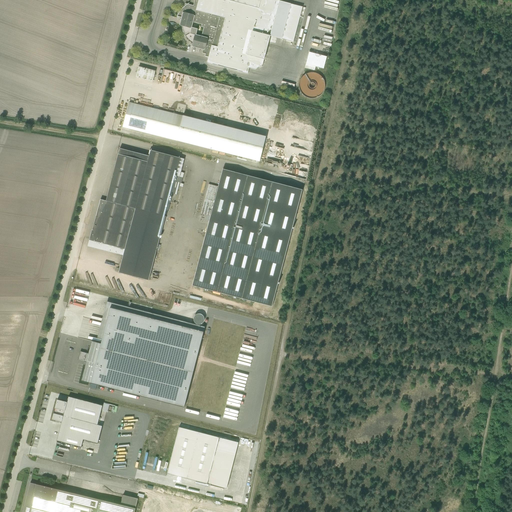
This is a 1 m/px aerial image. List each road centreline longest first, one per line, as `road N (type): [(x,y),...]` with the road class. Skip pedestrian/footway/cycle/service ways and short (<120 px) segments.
road 1 (unclassified): [(16,460),(137,0)]
road 2 (track): [(286,321),(355,0)]
road 3 (track): [(495,374),(281,355)]
road 4 (track): [(319,169),(511,198)]
road 5 (track): [(286,321),(248,511)]
road 6 (track): [(495,374),(473,511)]
